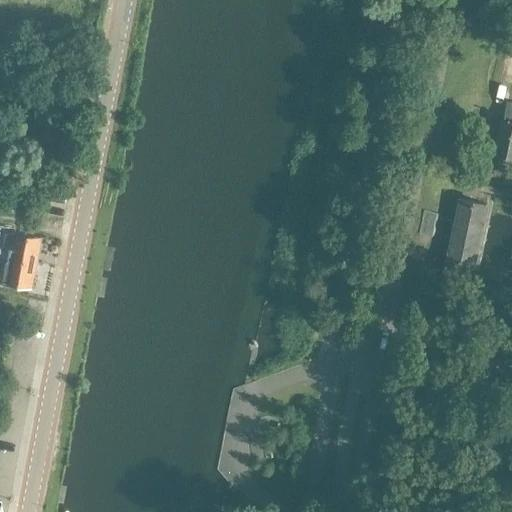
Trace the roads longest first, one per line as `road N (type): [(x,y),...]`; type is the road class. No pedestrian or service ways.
road 1 (tertiary): [(348,511),(367,360),(399,251),(450,0)]
road 2 (tertiary): [(29,511),(126,0)]
